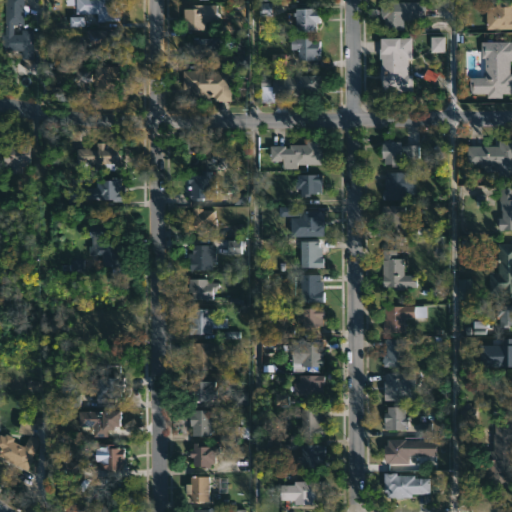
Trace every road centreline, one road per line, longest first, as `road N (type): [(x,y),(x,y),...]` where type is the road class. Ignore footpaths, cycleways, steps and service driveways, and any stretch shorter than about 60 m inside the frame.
road 1 (residential): [(0,99),(50,114),(157,124),(511,120)]
road 2 (residential): [(155,0),(160,511)]
road 3 (residential): [(354,0),(358,511)]
